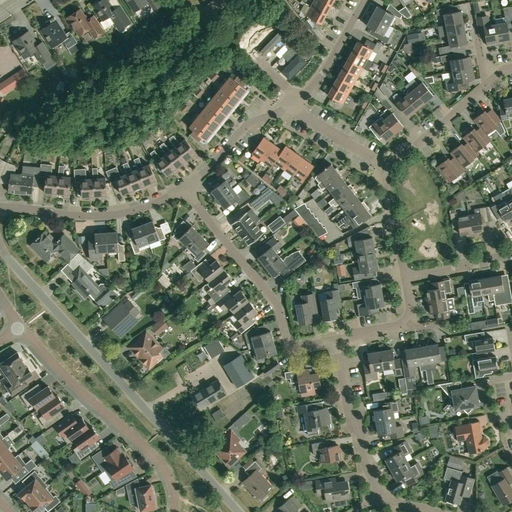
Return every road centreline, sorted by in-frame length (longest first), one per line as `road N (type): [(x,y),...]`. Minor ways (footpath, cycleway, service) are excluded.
road 1 (unclassified): [(237,511),(5,257),(0,242)]
road 2 (residential): [(174,511),(174,492),(151,453),(20,330)]
road 3 (residential): [(337,341),(289,346),(269,293),(187,190)]
road 4 (residential): [(0,208),(111,217),(187,190)]
road 5 (residential): [(380,500),(364,465),(337,341)]
road 6 (residential): [(187,190),(250,125),(285,108)]
road 7 (residential): [(384,165),(485,86)]
road 8 (residential): [(294,99),(367,0)]
